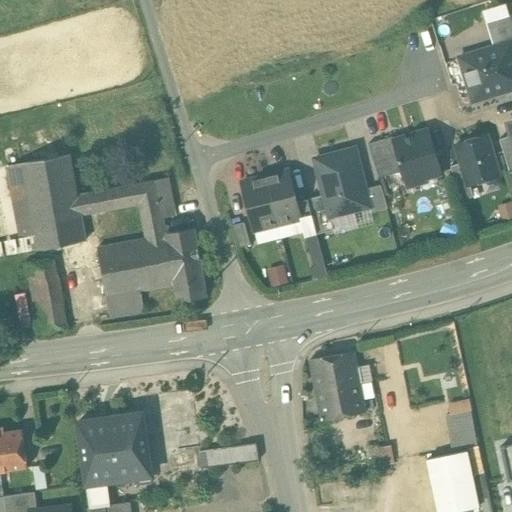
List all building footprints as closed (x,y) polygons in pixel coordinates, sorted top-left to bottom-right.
[(483,13),(494,46),(511,40),(511,23),(506,6),(483,13)] [(511,40),(494,46),(459,57),(473,101),(511,89),(511,40)] [(152,113),(140,114),(141,126),(153,125),(152,113)] [(396,141),(394,142),(403,171),(407,182),(440,172),(428,132),(396,141)] [(486,135),(457,144),(462,163),(469,185),(470,185),(498,176),(486,135)] [(394,136),(369,144),(379,178),(403,171),(394,142),(396,141),(394,136)] [(511,138),(511,136),(500,139),(510,174),(511,172),(511,138)] [(355,149),(314,159),(324,195),(329,217),(330,217),(370,207),(355,149)] [(81,215),(77,195),(70,154),(7,166),(20,238),(35,235),(37,249),(83,246),(81,215)] [(462,163),(451,166),(461,200),(473,197),(470,185),(469,185),(462,163)] [(288,171),(265,177),(277,224),(300,218),(296,202),(288,171)] [(265,177),(242,183),(254,230),(277,224),(265,177)] [(168,178),(155,180),(160,203),(173,200),(168,178)] [(147,238),(166,233),(164,218),(176,215),(173,200),(160,203),(155,180),(77,195),(81,215),(140,204),(147,238)] [(324,195),(308,199),(317,234),(333,230),(330,217),(329,217),(324,195)] [(308,199),(296,202),(300,218),(305,237),(317,234),(308,199)] [(166,233),(174,284),(175,285),(178,302),(207,297),(194,228),(166,233)] [(106,295),(140,291),(174,284),(166,233),(147,238),(98,248),(106,295)] [(295,281),(312,277),(301,236),(284,240),(295,281)] [(55,260),(26,265),(37,320),(65,314),(55,260)] [(267,267),(271,284),(287,279),(283,263),(267,267)] [(140,291),(106,295),(110,316),(144,310),(140,291)] [(65,314),(37,320),(39,332),(67,327),(65,314)] [(354,351),(310,360),(316,391),(360,383),(354,351)] [(360,383),(316,391),(321,420),(365,412),(360,383)] [(471,410),(447,415),(453,450),(477,445),(471,410)] [(149,475),(140,414),(78,422),(89,507),(110,504),(107,481),(149,475)] [(0,471),(27,467),(21,430),(4,433),(3,428),(0,428),(0,471)] [(200,450),(203,468),(259,460),(256,443),(200,450)] [(511,444),(501,447),(509,482),(511,480),(511,444)] [(391,447),(372,450),(375,464),(393,460),(391,447)] [(467,451),(427,459),(438,511),(455,511),(478,507),(467,451)] [(44,465),(33,467),(36,489),(47,487),(44,465)] [(35,492),(4,496),(6,511),(32,511),(37,511),(35,492)] [(89,507),(87,508),(87,511),(131,511),(130,502),(110,504),(89,507)]
